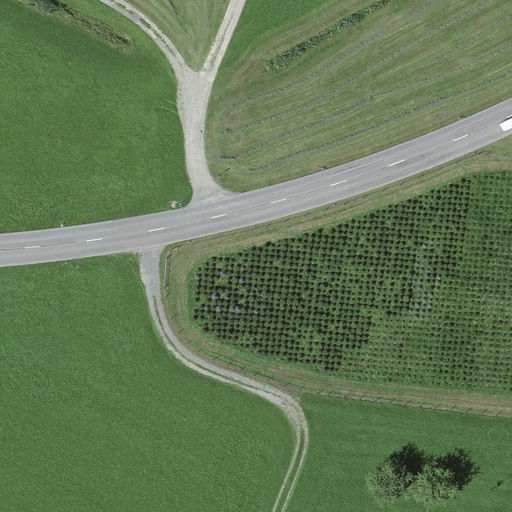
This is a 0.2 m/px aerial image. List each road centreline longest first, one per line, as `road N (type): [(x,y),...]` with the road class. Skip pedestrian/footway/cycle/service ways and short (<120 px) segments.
road 1 (secondary): [(511,115),(342,182),(217,217),(0,249)]
road 2 (track): [(153,232),(164,330),(185,359),(295,407),(299,451),(277,511)]
road 3 (track): [(241,0),(198,102),(198,169),(217,217)]
road 4 (track): [(115,0),(163,36),(198,102)]
